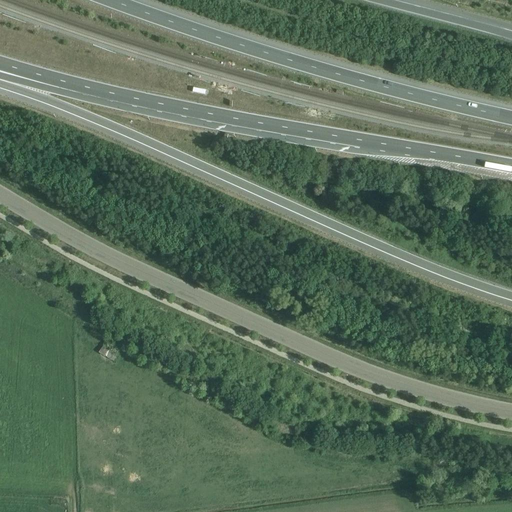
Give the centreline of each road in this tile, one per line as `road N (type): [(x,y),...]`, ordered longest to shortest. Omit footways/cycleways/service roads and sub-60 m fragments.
road 1 (tertiary): [(0,195),(81,244),(352,374),(511,419)]
road 2 (motorway): [(0,78),(511,296)]
road 3 (motorway): [(53,78),(511,166)]
road 4 (motorway): [(511,117),(336,74),(108,0)]
road 5 (motorway): [(511,36),(375,0)]
